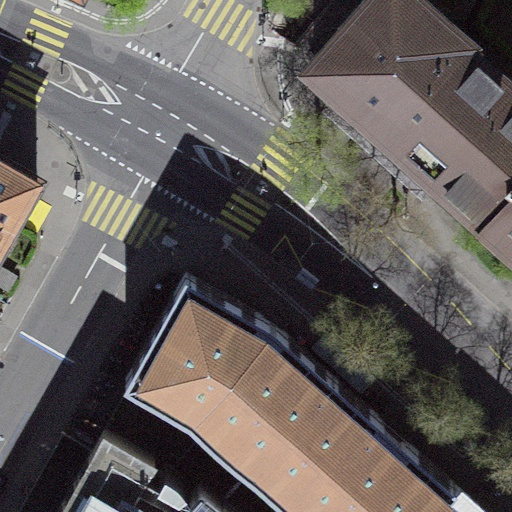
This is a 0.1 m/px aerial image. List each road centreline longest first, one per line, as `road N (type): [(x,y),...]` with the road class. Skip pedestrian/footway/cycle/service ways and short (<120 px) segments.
road 1 (secondary): [(511,396),(324,229),(162,127)]
road 2 (residential): [(0,422),(162,127)]
road 3 (secondary): [(162,127),(0,45)]
road 4 (residential): [(162,127),(226,0)]
